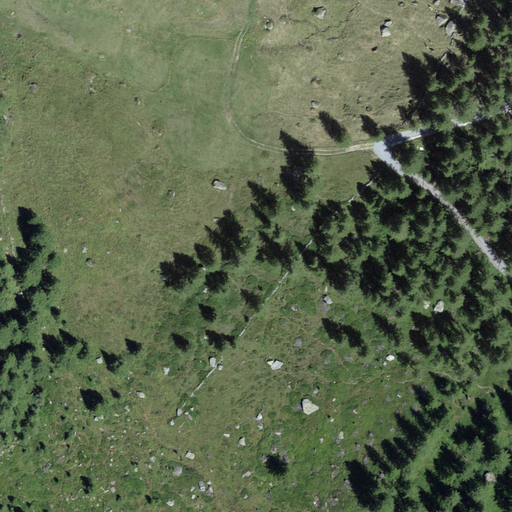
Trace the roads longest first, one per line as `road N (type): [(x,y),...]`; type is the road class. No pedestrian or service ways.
road 1 (track): [(511,102),(379,150),(511,270)]
road 2 (track): [(379,150),(323,153),(245,134),(225,98),(252,0)]
